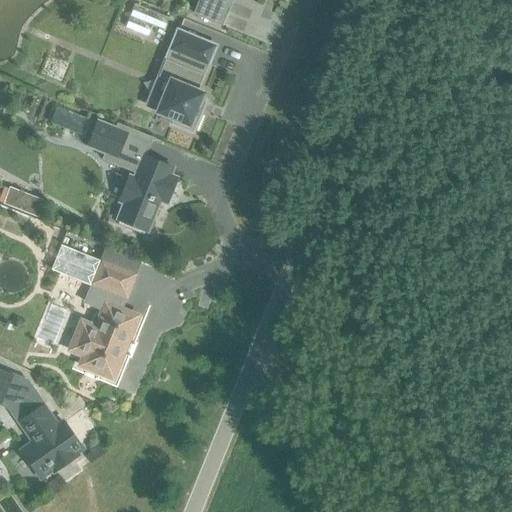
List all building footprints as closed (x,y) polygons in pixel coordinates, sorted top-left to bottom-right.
[(200,0),(194,14),(222,26),(232,0),(230,0),(200,0)] [(134,5),(124,28),(148,38),(153,26),(164,31),(169,19),(134,5)] [(201,76),(206,65),(208,65),(215,47),(178,31),(170,50),(172,51),(168,62),(166,61),(159,77),(170,82),(157,113),(174,120),(172,124),(193,133),(201,112),(197,110),(204,94),(197,91),(203,76),(201,76)] [(56,107),(50,124),(84,137),(90,121),(56,107)] [(127,134),(98,122),(89,146),(106,153),(104,160),(137,173),(134,179),(130,177),(120,202),(124,204),(122,210),(151,222),(160,201),(167,204),(177,179),(170,176),(173,169),(143,157),(121,148),(127,134)] [(10,188),(4,204),(17,209),(23,193),(10,188)] [(61,246),(52,270),(90,285),(100,261),(61,246)] [(124,352),(115,348),(118,339),(126,342),(125,343),(127,344),(139,317),(120,309),(135,275),(102,262),(86,302),(103,309),(96,327),(82,321),(70,351),(84,357),(80,366),(113,380),(124,352)] [(0,402),(11,376),(0,371),(0,402)] [(52,467),(55,472),(77,456),(69,444),(75,439),(64,423),(57,427),(43,406),(43,407),(33,392),(11,408),(21,422),(20,422),(35,443),(22,451),(34,468),(46,459),(49,463),(47,465),(49,469),(52,467)]
